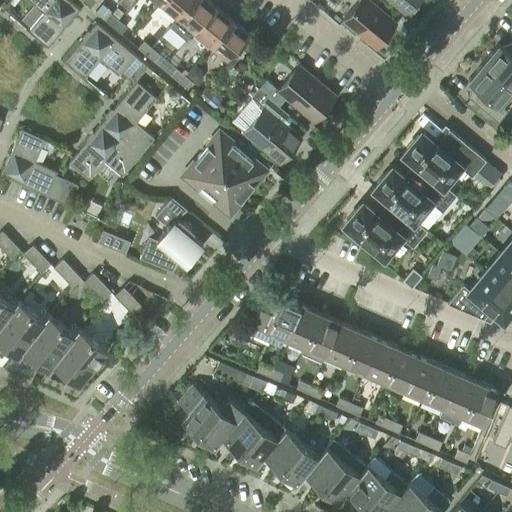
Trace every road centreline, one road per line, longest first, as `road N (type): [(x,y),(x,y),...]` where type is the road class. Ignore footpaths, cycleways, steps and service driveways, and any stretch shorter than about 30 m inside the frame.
road 1 (residential): [(511,342),(266,240)]
road 2 (residential): [(207,305),(0,206)]
road 3 (residential): [(266,240),(392,93)]
road 4 (residential): [(81,444),(207,305)]
road 5 (tertiary): [(217,511),(81,444)]
road 6 (residential): [(392,93),(283,0)]
road 7 (residential): [(404,80),(511,168)]
